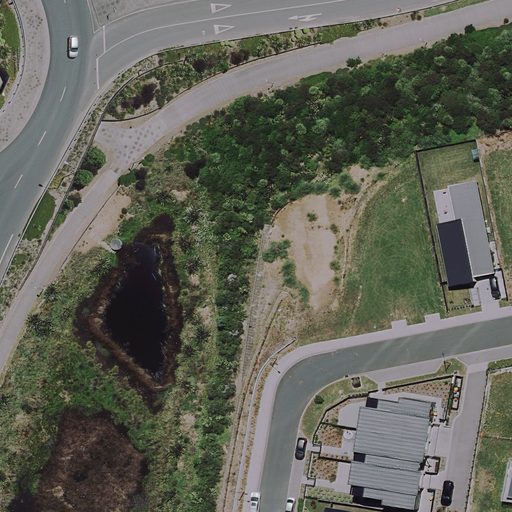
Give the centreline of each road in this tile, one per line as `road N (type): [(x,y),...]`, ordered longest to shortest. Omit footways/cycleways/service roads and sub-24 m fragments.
road 1 (residential): [(270,511),(298,386),(338,364),(480,335)]
road 2 (primary): [(339,0),(188,20),(130,38),(65,91)]
road 3 (residential): [(457,499),(480,335)]
